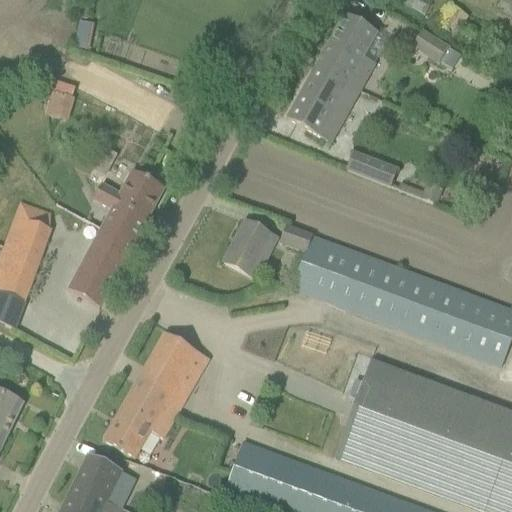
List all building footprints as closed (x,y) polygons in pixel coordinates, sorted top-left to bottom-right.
[(404,0),(402,5),(424,18),(432,5),(422,0),(404,0)] [(455,39),(468,20),(447,6),(434,25),(455,39)] [(344,18),(315,70),(357,93),(372,67),(360,60),(375,35),(362,27),(344,18)] [(440,66),(448,52),(421,35),(411,50),(438,68),(440,66)] [(99,47),(90,44),(87,54),(96,57),(99,47)] [(448,52),(440,66),(451,73),(459,59),(448,52)] [(357,93),(315,70),(286,122),(303,132),(326,145),(357,93)] [(67,125),(74,102),(52,95),(44,118),(67,125)] [(345,173),(390,191),(397,174),(352,157),(345,173)] [(73,175),(55,184),(75,221),(93,212),(73,175)] [(163,191),(148,183),(133,175),(121,197),(103,187),(93,204),(111,214),(68,295),(99,312),(163,191)] [(426,185),(419,201),(434,207),(441,191),(426,185)] [(0,326),(14,332),(51,233),(45,231),(51,217),(20,206),(0,256),(0,326)] [(223,265),(240,275),(254,282),(275,242),(261,234),(244,225),(223,265)] [(286,230),(279,249),(303,258),(309,242),(310,242),(311,238),(287,229),(286,230)] [(303,258),(289,294),(497,374),(511,335),(511,319),(310,242),(309,242),(303,258)] [(333,462),(468,511),(511,511),(511,417),(369,365),(375,349),(316,327),(298,375),(357,397),(333,462)] [(102,444),(134,462),(150,435),(163,443),(209,363),(164,337),(102,444)] [(0,450),(21,407),(3,398),(0,396),(0,450)] [(421,511),(242,445),(223,496),(266,511),(421,511)] [(88,456),(65,503),(83,511),(108,511),(106,511),(124,474),(88,456)] [(83,511),(65,503),(60,511),(83,511)]
